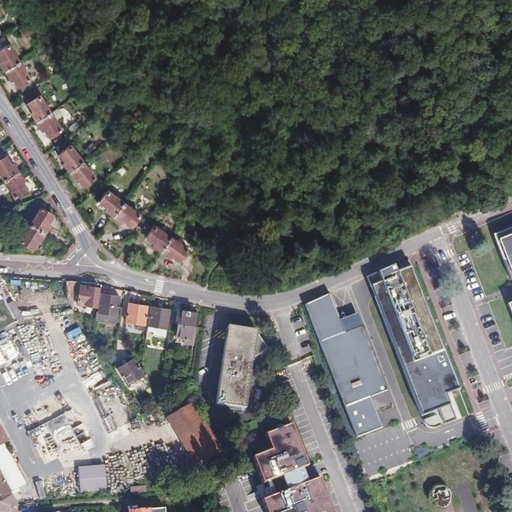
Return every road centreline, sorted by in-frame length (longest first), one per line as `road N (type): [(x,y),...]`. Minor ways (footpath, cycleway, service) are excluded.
road 1 (motorway): [(250,0),(401,511)]
road 2 (motorway): [(420,511),(277,0)]
road 3 (residential): [(437,234),(269,305),(204,298),(85,267)]
road 4 (unknown): [(1,403),(67,381),(81,388),(110,445),(43,471)]
road 5 (residential): [(511,425),(437,234)]
road 6 (residential): [(85,267),(85,241),(0,102)]
